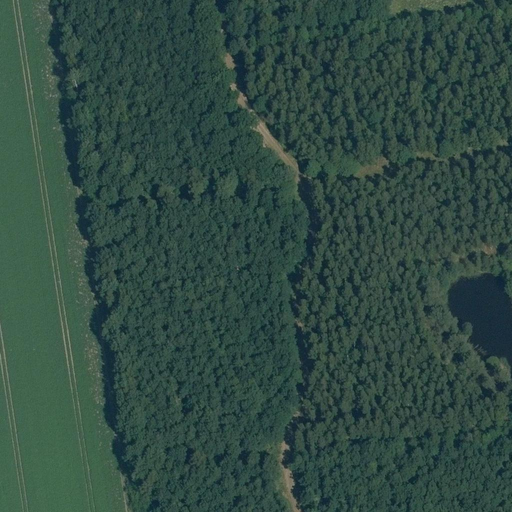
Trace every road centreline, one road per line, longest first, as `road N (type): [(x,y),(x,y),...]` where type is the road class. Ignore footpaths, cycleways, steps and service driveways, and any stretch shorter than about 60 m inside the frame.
road 1 (track): [(288,166),(299,183),(304,235),(294,313),(298,392),(277,458),(292,511)]
road 2 (track): [(511,153),(325,178),(288,166)]
road 3 (track): [(215,0),(221,72),(288,166)]
